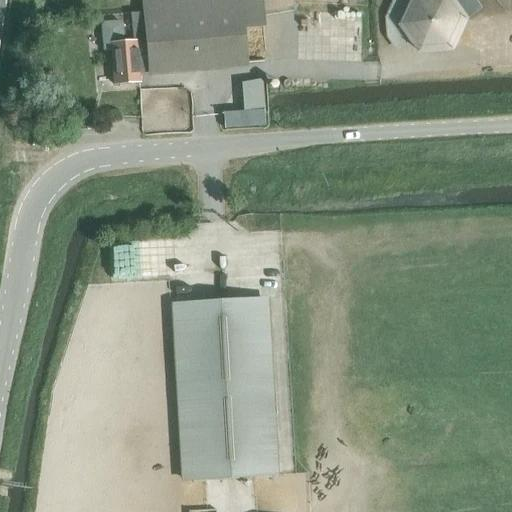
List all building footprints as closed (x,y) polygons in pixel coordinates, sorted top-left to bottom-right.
[(151,0),(142,1),(143,12),(130,13),(133,42),(123,43),(121,23),(100,24),(102,53),(111,52),(114,84),(139,83),(138,74),(148,73),(246,64),(243,28),(262,26),(259,0),(151,0)] [(413,0),(402,26),(421,54),(455,51),(469,21),(455,0),(413,0)] [(297,57),(362,60),(364,13),(299,10),(297,57)] [(265,130),(264,116),(225,118),(226,132),(265,130)] [(177,305),(183,417),(186,482),(272,478),(263,300),(177,305)]
